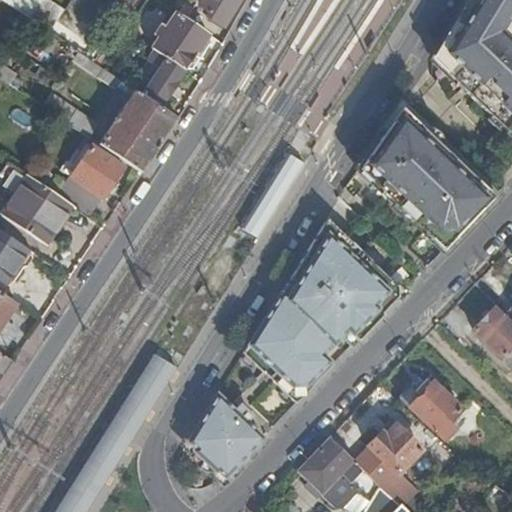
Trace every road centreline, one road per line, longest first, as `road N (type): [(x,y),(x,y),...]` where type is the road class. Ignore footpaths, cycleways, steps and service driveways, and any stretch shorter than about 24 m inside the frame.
road 1 (residential): [(439,0),(160,436),(148,463),(167,511)]
road 2 (residential): [(275,0),(0,431)]
road 3 (residential): [(215,511),(511,208)]
